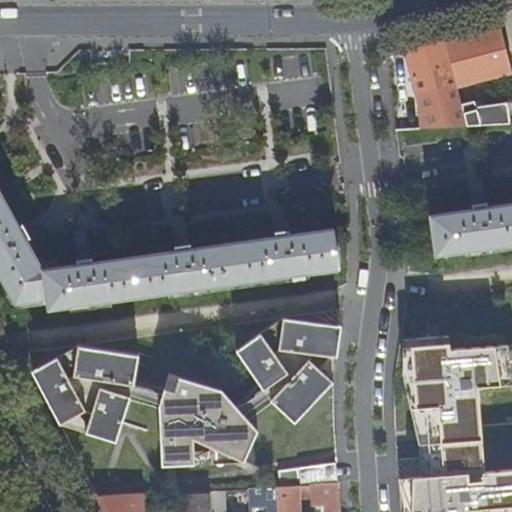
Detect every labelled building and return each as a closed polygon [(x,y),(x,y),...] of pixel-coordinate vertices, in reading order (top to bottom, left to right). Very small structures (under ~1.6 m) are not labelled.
[(457,86),(468,83),(466,77),(498,69),(500,75),(511,71),(511,67),(502,29),(461,39),(447,40),(457,86)] [(447,40),(407,52),(418,94),(421,106),(422,128),(446,127),(466,126),(461,103),(457,86),(447,40)] [(468,83),(500,75),(498,69),(466,77),(468,83)] [(472,101),(461,103),(466,126),(510,123),(505,104),(474,108),(472,101)] [(339,268),(334,229),(290,234),(288,224),(275,225),(276,237),(190,248),(189,237),(175,239),(176,250),(94,262),(92,250),(79,252),(81,264),(45,269),(42,269),(26,238),(35,232),(28,220),(18,226),(0,191),(0,274),(15,302),(46,297),(48,297),(50,309),(309,272),(339,268)] [(430,215),(436,254),(491,246),(511,243),(511,203),(488,206),(486,196),(472,198),(474,209),(430,215)] [(56,414),(60,421),(116,440),(131,393),(161,403),(161,405),(162,465),(195,462),(195,453),(195,437),(212,444),(246,456),(257,425),(244,410),(265,387),(267,389),(296,420),(337,381),(342,324),(282,316),(237,348),(261,381),(238,404),(223,387),(170,371),(165,387),(135,381),(139,351),(77,343),(31,369),(55,412),(56,414)] [(449,334),(411,336),(418,441),(428,440),(430,472),(420,472),(408,473),(410,511),(469,511),(469,506),(490,505),(490,511),(511,511),(511,467),(484,471),(478,386),(511,382),(511,343),(450,348),(449,334)] [(418,441),(411,336),(404,337),(404,371),(418,441)] [(428,440),(418,441),(420,472),(430,472),(428,440)] [(325,466),(325,463),(278,468),(279,484),(324,481),(327,481),(325,466)] [(339,481),(336,464),(332,465),(325,466),(327,481),(339,481)] [(410,511),(408,473),(398,474),(403,502),(402,511),(410,511)] [(299,511),(299,496),(312,496),(313,504),(326,504),(326,511),(341,511),(341,495),(340,481),(339,481),(327,481),(324,481),(279,484),(276,484),(277,511),(299,511)] [(250,511),(277,511),(276,484),(249,485),(250,511)] [(190,489),(190,498),(212,497),(212,487),(190,489)] [(212,511),(229,511),(228,487),(212,487),(212,497),(212,511)] [(104,511),(147,511),(146,491),(96,494),(104,511)] [(212,511),(212,497),(190,498),(190,511),(212,511)]
